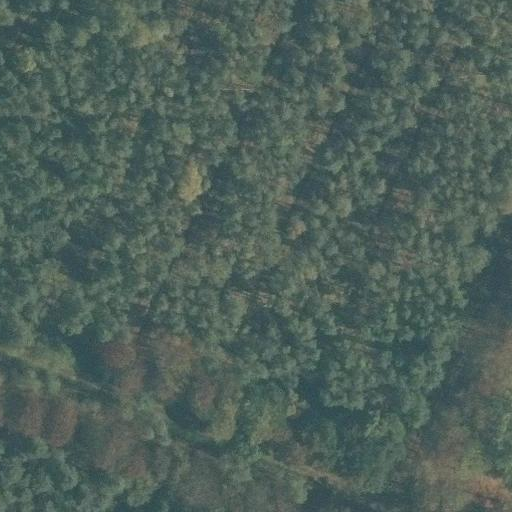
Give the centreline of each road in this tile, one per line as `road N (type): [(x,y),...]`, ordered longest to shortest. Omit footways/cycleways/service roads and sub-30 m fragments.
road 1 (track): [(0,345),(387,501),(382,511)]
road 2 (track): [(511,244),(387,501),(414,511)]
